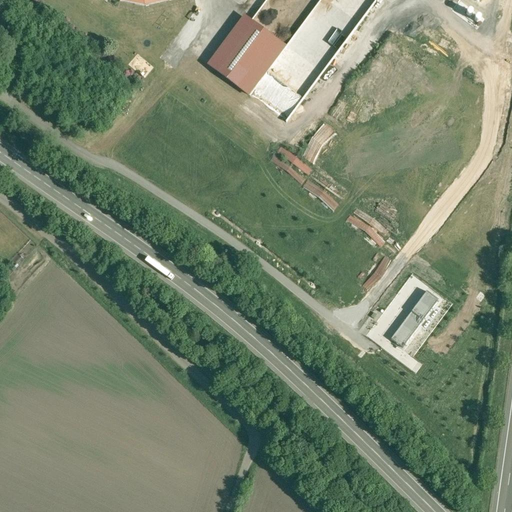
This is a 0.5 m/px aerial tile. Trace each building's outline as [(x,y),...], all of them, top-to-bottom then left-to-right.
[(251,21),(215,70),(250,96),(287,47),(251,21)] [(299,94),(306,100),(331,72),(324,66),(299,94)] [(246,110),(241,118),(281,141),(293,119),(259,99),(251,113),(246,110)] [(308,176),(313,171),(282,147),(277,152),(308,176)] [(391,339),(403,348),(438,301),(426,292),(391,339)]
